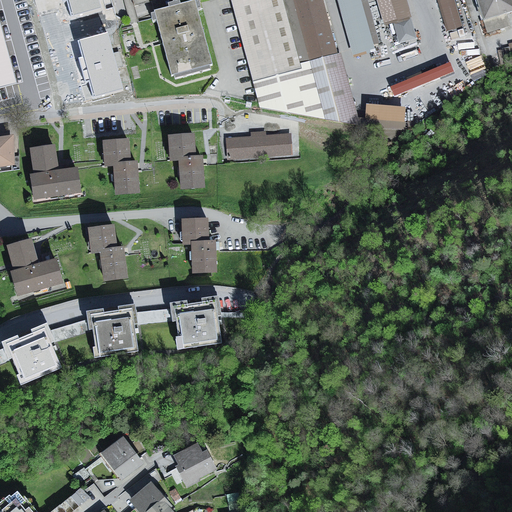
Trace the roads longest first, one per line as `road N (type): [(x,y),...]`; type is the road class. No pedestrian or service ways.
road 1 (residential): [(0,332),(99,299),(266,286)]
road 2 (residential): [(0,211),(26,223),(204,214),(247,228)]
road 3 (residential): [(183,101),(0,121)]
